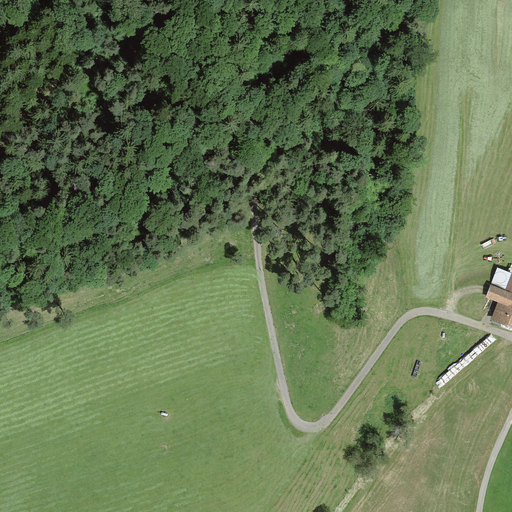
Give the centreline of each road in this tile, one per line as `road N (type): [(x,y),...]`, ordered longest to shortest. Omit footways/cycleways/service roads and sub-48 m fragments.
road 1 (track): [(255,216),(259,268),(297,423),(314,429),(333,414),(399,322),(419,311),(511,337)]
road 2 (track): [(511,336),(440,396),(344,511)]
